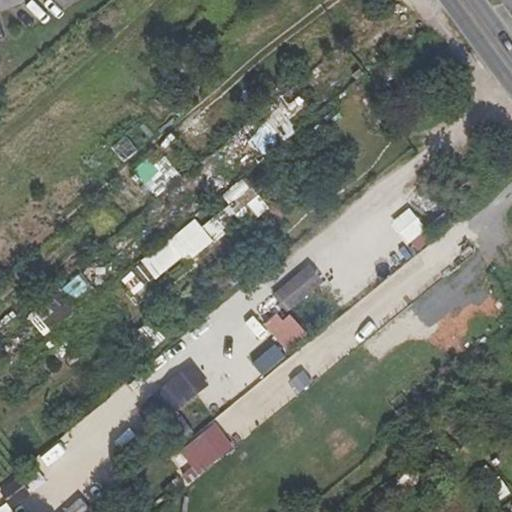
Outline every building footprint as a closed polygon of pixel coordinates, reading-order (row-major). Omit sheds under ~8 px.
[(157,150),(134,171),(157,196),(180,175),(157,150)] [(196,219),(141,262),(158,283),(241,217),(246,223),(267,206),(245,178),(221,197),(229,206),(203,226),(196,219)] [(392,220),(403,244),(426,234),(415,209),(392,220)] [(286,311),(326,288),(314,267),(274,290),(286,311)] [(57,285),(75,305),(92,290),(74,270),(57,285)] [(28,316),(44,336),(76,310),(60,290),(28,316)] [(281,342),(289,352),(310,336),(287,307),(241,343),(256,362),(281,342)] [(154,321),(137,330),(148,351),(164,342),(154,321)] [(294,405),(268,427),(288,450),(313,428),(294,405)] [(180,449),(202,476),(236,449),(215,422),(180,449)] [(329,447),(313,459),(329,482),(345,470),(329,447)] [(34,495),(47,483),(55,491),(78,470),(58,448),(29,475),(35,482),(28,489),(34,495)] [(242,477),(218,495),(230,511),(246,511),(260,501),(242,477)] [(90,511),(92,511),(82,499),(65,511),(90,511)]
